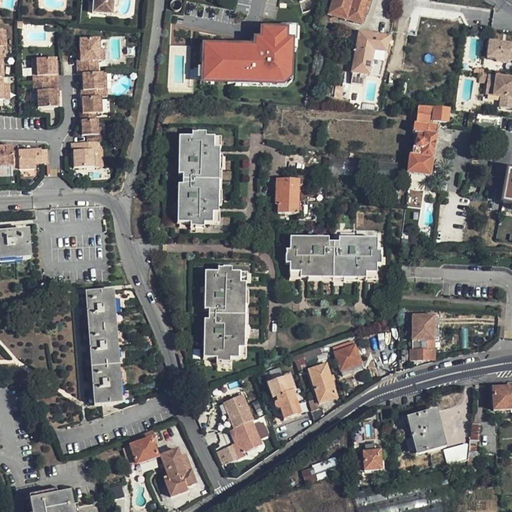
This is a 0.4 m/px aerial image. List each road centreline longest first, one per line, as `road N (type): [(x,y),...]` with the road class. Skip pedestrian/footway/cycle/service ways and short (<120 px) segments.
road 1 (residential): [(229,497),(192,420),(180,354),(134,244),(126,195)]
road 2 (residential): [(229,497),(375,397),(511,362)]
road 3 (residential): [(126,195),(162,0)]
road 4 (unknown): [(254,248),(134,244)]
